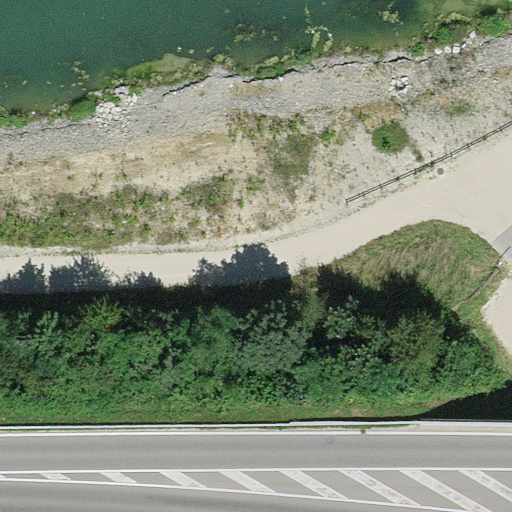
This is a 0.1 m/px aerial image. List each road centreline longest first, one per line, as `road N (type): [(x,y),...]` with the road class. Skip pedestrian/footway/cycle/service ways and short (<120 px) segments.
road 1 (primary): [(511,456),(0,466)]
road 2 (track): [(0,266),(299,251),(470,188)]
road 3 (primary): [(0,498),(240,511)]
